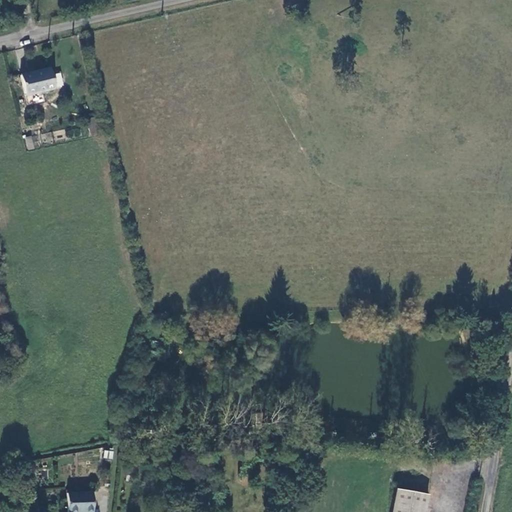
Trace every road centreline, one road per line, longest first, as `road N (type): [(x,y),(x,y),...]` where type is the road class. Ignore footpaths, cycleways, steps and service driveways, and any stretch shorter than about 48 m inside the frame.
road 1 (unclassified): [(0,40),(177,0)]
road 2 (unclassified): [(511,352),(484,511)]
